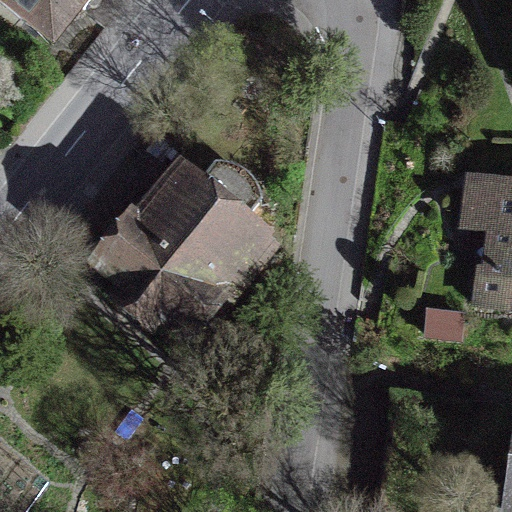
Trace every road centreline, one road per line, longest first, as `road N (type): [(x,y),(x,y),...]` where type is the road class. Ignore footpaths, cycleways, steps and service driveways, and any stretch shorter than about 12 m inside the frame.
road 1 (residential): [(336,0),(355,34),(367,108),(316,511)]
road 2 (residential): [(0,253),(203,0)]
